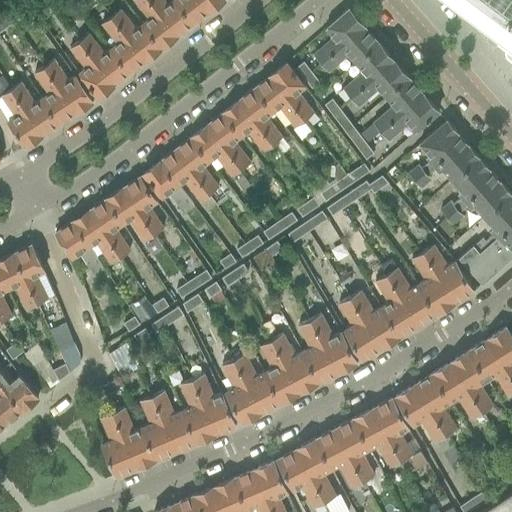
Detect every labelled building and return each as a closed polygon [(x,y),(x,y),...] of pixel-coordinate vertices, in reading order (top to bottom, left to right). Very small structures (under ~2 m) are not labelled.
[(149,0),(133,0),(148,19),(142,23),(161,47),(177,35),(149,0)] [(165,0),(149,0),(177,35),(192,23),(174,0),(171,0),(168,3),(165,0)] [(174,0),(192,23),(208,11),(200,0),(174,0)] [(200,0),(208,11),(222,0),(200,0)] [(511,0),(483,0),(491,5),(487,10),(491,14),(507,25),(504,30),(504,36),(511,41),(511,0)] [(19,6),(9,13),(14,21),(24,14),(19,6)] [(313,53),(321,62),(363,25),(348,7),(325,27),(333,36),(313,53)] [(120,8),(110,15),(145,60),(161,47),(142,23),(136,28),(120,8)] [(9,13),(0,19),(0,31),(14,21),(9,13)] [(110,15),(101,23),(117,43),(110,48),(129,72),(145,60),(110,15)] [(363,25),(321,62),(327,68),(329,71),(349,54),(355,62),(378,42),(363,25)] [(89,32),(79,40),(113,84),(129,72),(110,48),(105,52),(89,32)] [(79,40),(69,48),(85,68),(79,73),(85,81),(97,97),(113,84),(79,40)] [(362,69),(342,87),(350,96),(393,59),(378,42),(355,62),(362,69)] [(54,58),(43,65),(44,67),(75,112),(92,101),(81,84),(75,75),(68,80),(54,58)] [(393,59),(350,96),(359,105),(378,88),(385,96),(408,76),(393,59)] [(303,61),(295,67),(303,77),(311,70),(303,61)] [(286,62),(270,74),(304,118),(314,111),(299,91),(305,86),(286,62)] [(43,65),(33,72),(46,93),(40,97),(42,98),(58,123),(75,112),(44,67),(43,65)] [(311,70),(303,77),(310,86),(318,80),(311,70)] [(270,74),(254,86),(273,111),(279,106),(294,126),(304,118),(270,74)] [(392,104),(372,121),(380,130),(423,93),(408,76),(385,96),(392,104)] [(21,81),(10,88),(11,88),(42,134),(58,123),(42,98),(40,97),(35,100),(21,81)] [(254,86),(238,99),(272,143),(282,135),(267,115),(273,111),(254,86)] [(10,88),(0,94),(0,95),(13,116),(7,120),(13,129),(25,146),(42,134),(11,88),(10,88)] [(423,93),(380,130),(388,140),(408,123),(415,130),(438,110),(423,93)] [(332,98),(324,104),(330,113),(338,106),(332,98)] [(238,99),(222,111),(241,135),(247,131),(262,151),(272,143),(238,99)] [(338,106),(330,113),(344,131),(352,124),(338,106)] [(222,111),(206,123),(241,167),(251,159),(235,139),(241,135),(222,111)] [(407,173),(414,180),(462,138),(446,120),(431,133),(420,143),(429,154),(425,158),(428,161),(421,168),(417,164),(407,173)] [(206,123),(191,136),(209,160),(216,155),(231,175),(241,167),(206,123)] [(352,124),(344,131),(358,149),(366,142),(352,124)] [(191,136),(175,148),(209,192),(219,184),(203,165),(209,160),(191,136)] [(442,169),(452,180),(478,157),(462,138),(414,180),(414,181),(420,188),(430,179),(427,175),(435,168),(438,172),(442,169)] [(366,142),(358,149),(365,158),(373,152),(366,142)] [(175,148),(159,160),(178,184),(184,179),(199,199),(209,192),(175,148)] [(439,209),(446,217),(494,175),(478,157),(452,180),(461,190),(457,193),(460,198),(453,204),(449,200),(439,209)] [(178,184),(159,160),(143,173),(161,197),(168,192),(184,212),(193,204),(178,184)] [(334,166),(333,176),(336,181),(346,174),(337,163),(334,166)] [(347,173),(346,174),(351,182),(353,182),(366,173),(360,165),(347,173)] [(407,173),(395,183),(402,191),(414,181),(414,180),(407,173)] [(346,174),(336,181),(341,189),(352,182),(351,182),(346,174)] [(369,183),(368,184),(371,188),(374,192),(388,182),(381,174),(371,182),(369,183)] [(139,175),(122,187),(153,233),(164,226),(150,205),(156,201),(151,192),(139,175)] [(474,206),(484,217),(510,194),(494,175),(446,217),(452,224),(462,215),(459,212),(467,205),(470,209),(474,206)] [(365,180),(350,190),(356,198),(368,189),(370,188),(371,188),(368,184),(365,180)] [(330,185),(319,192),(325,200),(336,193),(330,185)] [(122,187),(105,198),(123,223),(129,219),(143,240),(153,233),(122,187)] [(350,190),(336,199),(342,207),(356,198),(350,190)] [(482,237),(473,244),(479,251),(495,237),(496,236),(511,221),(511,195),(510,194),(484,217),(493,227),(489,230),(493,234),(485,241),(482,237)] [(314,197),(301,205),(306,213),(319,205),(314,197)] [(106,198),(89,209),(120,255),(130,248),(117,227),(122,223),(106,198)] [(336,199),(326,206),(332,214),(342,207),(336,199)] [(89,209),(72,220),(89,245),(96,241),(109,262),(120,255),(89,209)] [(292,212),(278,221),(283,229),(297,220),(292,212)] [(314,215),(304,222),(310,229),(319,223),(314,215)] [(89,245),(72,220),(55,231),(72,257),(79,252),(93,273),(103,267),(89,245)] [(278,221),(268,227),(273,235),(283,229),(278,221)] [(511,221),(496,236),(503,243),(506,241),(511,248),(511,221)] [(304,222),(293,229),(298,237),(310,229),(304,222)] [(257,235),(244,243),(249,251),(262,242),(257,235)] [(463,253),(458,257),(481,283),(504,263),(504,262),(511,255),(511,248),(506,241),(503,243),(496,236),(495,237),(479,251),(473,244),(463,253)] [(276,240),(265,248),(266,248),(270,255),(281,248),(276,240)] [(31,243),(12,252),(36,302),(47,296),(36,274),(44,270),(31,243)] [(244,243),(236,249),(241,256),(249,251),(244,243)] [(434,243),(424,249),(456,301),(463,296),(473,290),(455,260),(447,265),(434,243)] [(266,248),(252,257),(261,270),(274,261),(270,255),(266,248)] [(424,279),(419,282),(437,312),(456,301),(424,249),(411,257),(424,279)] [(12,252),(0,258),(0,273),(8,289),(14,286),(25,307),(29,305),(36,302),(12,252)] [(230,253),(219,260),(224,268),(235,260),(230,253)] [(242,263),(232,270),(237,278),(248,271),(242,263)] [(397,266),(387,272),(419,324),(437,312),(419,282),(411,287),(397,266)] [(232,270),(221,277),(227,285),(237,278),(232,270)] [(201,272),(185,282),(191,290),(207,280),(201,272)] [(347,272),(338,277),(343,284),(351,279),(347,272)] [(387,302),(382,305),(400,335),(419,324),(387,272),(374,280),(387,302)] [(0,273),(0,318),(0,319),(11,314),(1,292),(8,289),(0,273)] [(216,281),(204,288),(210,296),(221,289),(216,281)] [(185,282),(175,289),(181,297),(191,290),(185,282)] [(361,289),(350,296),(381,347),(400,335),(382,305),(374,310),(361,289)] [(197,293),(182,303),(186,312),(203,301),(197,293)] [(163,296),(151,304),(157,312),(168,305),(163,296)] [(381,347),(350,296),(338,303),(351,324),(344,329),(352,341),(362,358),(381,347)] [(146,298),(135,306),(144,319),(155,312),(146,298)] [(177,305),(163,315),(169,323),(183,314),(177,305)] [(321,312),(310,318),(337,372),(357,361),(341,331),(333,335),(321,312)] [(134,315),(123,322),(128,331),(139,324),(134,315)] [(163,315),(150,323),(156,332),(169,323),(163,315)] [(310,318),(296,326),(308,348),(302,351),(318,382),(337,372),(310,318)] [(488,337),(487,338),(511,379),(511,336),(506,326),(488,337)] [(144,327),(133,334),(139,343),(150,335),(144,327)] [(283,332),(271,338),(299,392),(318,382),(302,351),(295,355),(283,332)] [(271,367),(264,371),(280,402),(299,392),(271,338),(259,344),(271,367)] [(511,379),(487,338),(468,349),(486,379),(494,374),(507,395),(511,392),(511,379)] [(16,341),(5,349),(12,358),(23,351),(16,341)] [(127,341),(109,353),(120,377),(140,367),(127,341)] [(74,342),(58,350),(65,363),(69,371),(80,363),(79,353),(74,342)] [(38,345),(24,353),(51,386),(59,380),(52,369),(38,345)] [(468,349),(450,361),(481,411),(482,411),(493,404),(480,383),(486,379),(468,349)] [(245,352),(233,358),(261,411),(280,402),(264,371),(257,375),(245,352)] [(261,411),(233,358),(221,364),(232,387),(226,391),(232,404),(242,422),(261,411)] [(450,361),(431,372),(449,401),(457,397),(470,418),(475,415),(481,411),(450,361)] [(65,363),(52,369),(59,380),(69,371),(65,363)] [(0,364),(0,383),(22,410),(38,397),(18,373),(12,379),(0,364)] [(204,372),(192,377),(215,433),(235,425),(222,393),(214,396),(204,372)] [(431,372),(413,384),(444,434),(457,427),(444,405),(449,401),(431,372)] [(189,406),(182,409),(195,441),(215,433),(192,377),(179,383),(189,406)] [(116,378),(101,385),(105,394),(121,387),(116,378)] [(0,414),(6,422),(22,410),(0,383),(0,414)] [(413,384),(395,395),(404,412),(412,424),(420,419),(434,441),(444,434),(413,384)] [(105,394),(101,385),(92,390),(96,398),(105,394)] [(164,389),(152,394),(175,450),(195,441),(182,409),(174,413),(164,389)] [(149,423),(142,426),(156,458),(175,450),(152,394),(139,400),(149,423)] [(391,397),(371,407),(400,460),(412,453),(400,431),(407,427),(391,397)] [(125,406),(113,411),(136,466),(156,458),(142,426),(135,429),(125,406)] [(371,407),(352,418),(369,448),(376,444),(388,466),(400,460),(371,407)] [(113,411),(101,416),(111,439),(101,443),(115,475),(136,466),(113,411)] [(352,418),(333,428),(362,480),(374,473),(363,451),(369,448),(352,418)] [(333,428),(314,438),(331,469),(339,465),(350,486),(362,480),(333,428)] [(447,437),(437,443),(450,463),(460,457),(447,437)] [(314,438),(295,448),(323,500),(329,511),(343,511),(348,510),(347,507),(339,492),(336,494),(324,472),(331,469),(314,438)] [(312,506),(323,500),(295,448),(276,458),(293,490),(301,485),(312,506)] [(273,460),(253,468),(271,511),(286,511),(280,496),(287,492),(281,479),(273,460)] [(271,511),(253,468),(233,477),(247,510),(255,507),(256,511),(271,511)] [(511,470),(499,479),(504,488),(511,482),(511,470)] [(233,478),(213,486),(224,511),(241,511),(247,510),(233,478)] [(499,479),(489,486),(494,494),(504,488),(499,479)] [(224,511),(213,486),(193,494),(200,511),(224,511)] [(511,511),(511,488),(477,511),(511,511)] [(481,491),(460,505),(464,511),(467,511),(486,499),(481,491)] [(200,511),(193,494),(173,503),(177,511),(200,511)] [(153,511),(177,511),(173,503),(153,511)]
